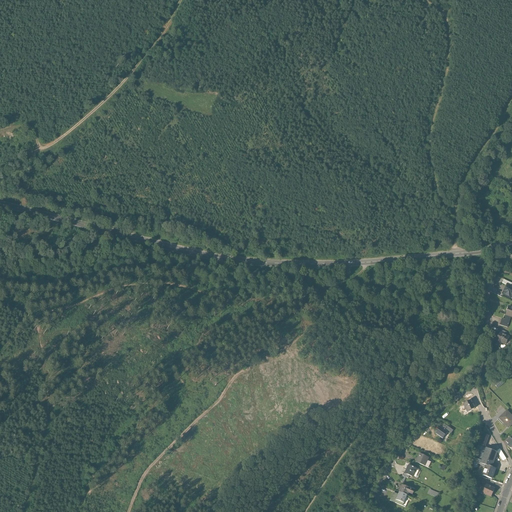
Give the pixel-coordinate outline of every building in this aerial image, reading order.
[(511,287),(507,285),(503,294),(511,298),(511,295),(511,287)] [(500,333),(495,343),(495,345),(498,346),(499,345),(501,342),(505,345),(509,337),(505,335),(500,333)] [(471,401),(463,405),(467,412),(475,408),(471,401)] [(511,416),(507,411),(499,419),(500,418),(504,423),(503,423),(507,427),(511,423),(511,416)] [(447,432),(446,432),(449,435),(453,431),(444,424),(441,428),(447,432)] [(442,439),(446,432),(447,432),(441,428),(440,428),(435,434),(442,439)] [(439,446),(432,443),(428,441),(427,442),(424,449),(436,455),(437,452),(437,453),(439,449),(438,449),(439,446)] [(496,453),(486,449),(481,464),(485,466),(482,476),(491,479),(495,469),(491,467),(496,453)] [(428,458),(419,454),(415,462),(424,466),(428,458)] [(416,469),(409,465),(405,473),(412,477),(416,469)] [(402,485),(399,491),(407,495),(409,492),(411,493),(413,490),(402,485)] [(494,489),(486,486),(482,493),(491,496),(494,489)] [(430,488),(428,493),(437,497),(439,492),(430,488)] [(402,506),(407,495),(399,491),(398,494),(393,492),(390,500),(402,506)]
